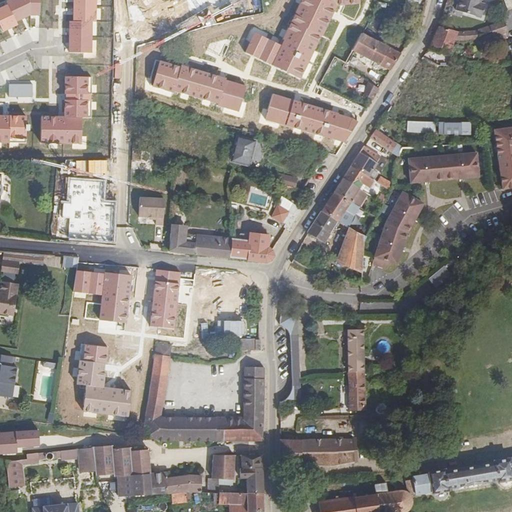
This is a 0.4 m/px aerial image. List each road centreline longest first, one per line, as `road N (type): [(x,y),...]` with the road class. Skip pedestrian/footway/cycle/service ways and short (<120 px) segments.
road 1 (residential): [(434,0),(422,34),(274,269)]
road 2 (residential): [(273,279),(276,511)]
road 3 (unknown): [(275,474),(497,449)]
road 4 (unclassified): [(143,257),(0,243)]
road 5 (unclassified): [(274,269),(143,257)]
